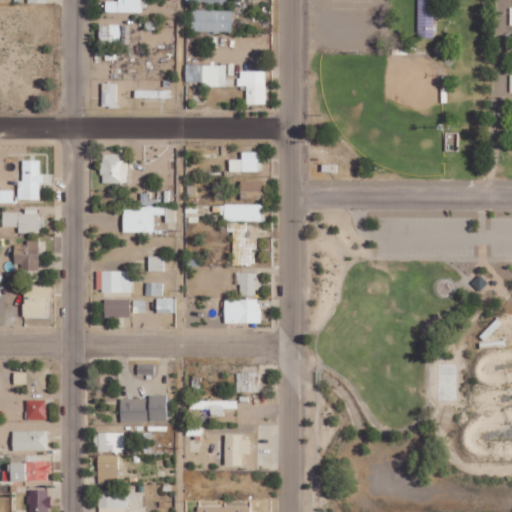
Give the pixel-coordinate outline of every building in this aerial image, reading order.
[(145,12),(145,0),(120,0),(121,0),(109,0),(105,0),(105,11),(145,12)] [(232,10),(191,9),(191,31),(232,32),(232,10)] [(130,24),(100,23),(99,43),(130,43),(130,24)] [(226,86),(226,64),(185,64),(185,81),(202,81),(202,86),(226,86)] [(266,104),(265,70),(239,71),(239,85),(246,85),(246,104),(266,104)] [(117,107),(117,83),(102,82),(102,106),(117,107)] [(102,182),(128,182),(128,149),(120,149),(120,153),(101,154),(102,182)] [(258,171),(259,151),(242,151),(242,159),(230,158),(230,171),(258,171)] [(23,159),(22,180),(18,180),(18,189),(41,190),(42,160),(23,159)] [(263,196),(263,180),(241,181),(241,197),(263,196)] [(14,189),(0,189),(0,202),(14,202),(14,189)] [(263,204),(224,203),(224,220),(263,221),(263,204)] [(123,231),(154,232),(154,214),(166,214),(166,222),(176,222),(176,206),(123,205),(123,231)] [(3,212),(3,226),(19,227),(19,232),(43,233),(43,219),(38,219),(38,208),(25,208),(25,212),(3,212)] [(233,265),(256,265),(256,238),(246,238),(247,222),(228,222),(228,231),(233,231),(233,265)] [(15,244),(15,271),(39,270),(38,240),(26,240),(26,244),(15,244)] [(149,271),(164,271),(164,255),(149,256),(149,271)] [(96,271),(97,292),(132,291),(132,270),(96,271)] [(239,295),(258,295),(259,273),(239,273),(239,295)] [(146,295),(163,296),(164,282),(146,282),(146,295)] [(23,316),(46,316),(46,300),(51,300),(51,286),(23,286),(23,316)] [(177,298),(157,297),(157,312),(176,313),(177,298)] [(104,316),(130,317),(131,299),(104,298),(104,316)] [(260,322),(259,298),(224,299),(225,323),(260,322)] [(133,300),(134,312),(147,312),(146,299),(133,300)] [(154,374),(154,364),(137,363),(137,373),(154,374)] [(46,370),(14,370),(13,384),(27,384),(27,389),(46,389),(46,370)] [(260,392),(260,372),(237,372),(237,392),(260,392)] [(120,397),(121,421),(167,421),(167,396),(120,397)] [(47,419),(46,399),(26,400),(27,419),(47,419)] [(237,400),(190,400),(190,409),(211,409),(211,415),(224,415),(224,408),(237,409),(237,400)] [(13,450),(48,450),(47,430),(12,431),(13,450)] [(125,432),(95,432),(95,451),(125,452),(125,432)] [(243,435),(225,435),(224,465),(242,466),(242,453),(250,453),(250,439),(243,439),(243,435)] [(118,455),(98,456),(99,483),(119,482),(118,455)] [(10,462),(11,481),(51,480),(50,460),(10,462)] [(48,511),(48,489),(29,490),(28,511),(48,511)] [(128,511),(129,490),(99,490),(98,511),(128,511)]
